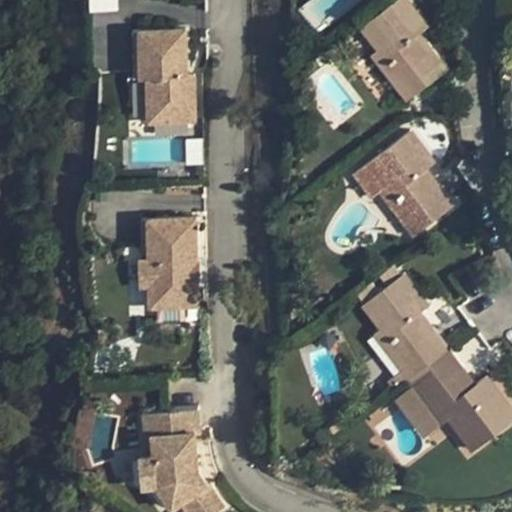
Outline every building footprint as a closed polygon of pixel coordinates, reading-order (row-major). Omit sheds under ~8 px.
[(398,0),(385,0),(354,25),(371,46),(386,64),(398,56),(420,84),(441,67),(426,48),(420,53),(407,37),(413,32),(420,26),(398,0)] [(140,24),(141,73),(147,73),(149,117),(196,116),(195,78),(186,78),(186,71),(185,24),(140,24)] [(426,48),(413,32),(407,37),(420,53),(426,48)] [(386,64),(371,46),(364,52),(401,99),(420,84),(398,56),(386,64)] [(380,181),(392,197),(383,203),(406,234),(426,218),(449,201),(427,172),(420,177),(408,161),(416,156),(422,151),(403,126),(362,156),(376,175),(380,181)] [(427,172),(416,156),(408,161),(420,177),(427,172)] [(371,187),(383,203),(392,197),(380,181),(371,187)] [(195,216),(141,217),(142,242),(149,242),(151,304),(198,304),(197,274),(191,273),(191,264),(197,264),(195,216)] [(150,284),(149,257),(142,257),(143,284),(150,284)] [(403,276),(363,307),(381,331),(395,348),(405,341),(426,367),(449,350),(433,329),(427,334),(416,318),(421,314),(429,309),(403,276)] [(433,329),(421,314),(416,318),(427,334),(433,329)] [(395,348),(381,331),(373,337),(387,354),(408,382),(426,367),(405,341),(395,348)] [(426,367),(408,382),(410,385),(439,423),(447,416),(463,439),(482,426),(489,437),(511,418),(511,417),(484,382),(477,387),(471,392),(457,375),(464,370),(449,350),(426,367)] [(477,387),(464,370),(457,375),(471,392),(477,387)] [(410,385),(408,382),(393,394),(395,397),(410,385)] [(185,499),(193,511),(212,511),(226,503),(214,481),(210,484),(199,463),(197,447),(195,430),(201,429),(198,405),(147,408),(149,431),(155,431),(156,451),(145,452),(146,480),(159,479),(176,504),(185,499)] [(204,445),(201,429),(195,430),(197,447),(204,445)]
